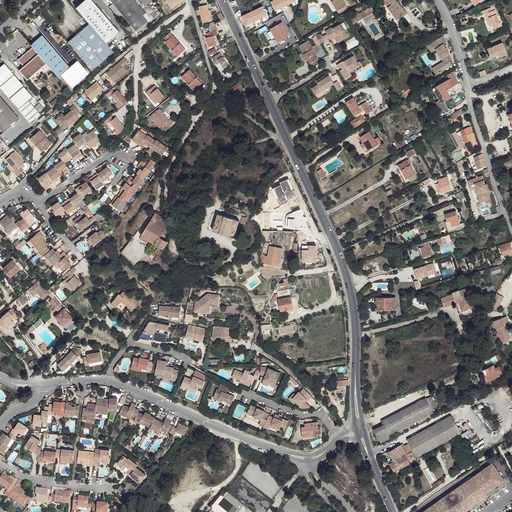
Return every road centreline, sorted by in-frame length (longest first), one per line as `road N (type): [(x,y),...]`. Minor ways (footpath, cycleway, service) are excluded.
road 1 (unclassified): [(338,438),(323,453),(300,457),(106,379)]
road 2 (secondary): [(288,142),(344,270),(355,346)]
road 3 (residential): [(190,6),(214,84),(288,142)]
road 4 (secondary): [(221,0),(288,142)]
road 5 (unclassified): [(468,85),(511,227)]
road 6 (residential): [(38,204),(114,149),(128,162),(113,183)]
road 7 (residential): [(136,117),(139,45),(190,6)]
